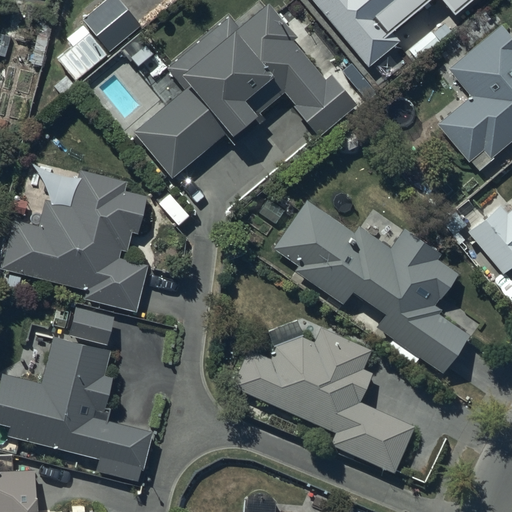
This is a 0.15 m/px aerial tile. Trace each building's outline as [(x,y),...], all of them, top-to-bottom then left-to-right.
[(146,31),(121,0),(108,0),(85,19),(88,23),(69,38),(75,46),(61,57),(80,82),(146,31)] [(316,0),(372,64),(400,39),(392,30),(427,0),(445,0),(457,13),(472,0),(316,0)] [(242,31),(228,16),(170,68),(188,88),(135,135),(173,178),(229,128),(242,142),(266,120),(261,113),(286,90),(327,136),(361,106),(335,77),(331,80),(300,45),(304,41),(271,4),(242,31)] [(511,31),(507,25),(451,69),(473,96),(439,122),(468,159),(484,147),(491,157),(511,141),(511,31)] [(14,219),(2,266),(89,289),(87,299),(138,313),(150,265),(121,258),(123,251),(128,252),(134,230),(139,231),(148,194),(126,189),(128,183),(84,171),(75,206),(50,200),(43,226),(14,219)] [(358,235),(310,203),(277,251),(302,269),(299,273),(448,374),(475,335),(437,309),(462,273),(439,258),(442,253),(411,231),(398,250),(364,227),(358,235)] [(511,209),(508,213),(502,205),(472,229),(507,273),(511,268),(511,209)] [(47,383),(5,373),(0,396),(0,425),(11,429),(9,437),(101,459),(98,469),(139,479),(159,394),(171,397),(179,363),(144,354),(150,326),(78,309),(72,335),(98,341),(97,345),(58,336),(47,383)] [(250,350),(235,384),(339,431),(333,446),(395,474),(416,428),(364,405),(377,377),(366,372),(375,351),(324,328),(316,344),(312,337),(276,351),(272,359),(250,350)] [(41,511),(41,474),(0,474),(0,511),(41,511)]
